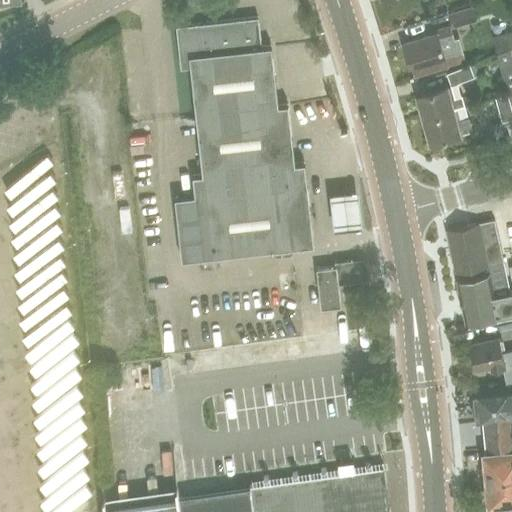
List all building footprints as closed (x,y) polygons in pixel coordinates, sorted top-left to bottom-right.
[(477,20),(472,6),(448,13),(453,28),(477,20)] [(263,58),(262,46),(258,16),(176,25),(181,67),(191,66),(263,58)] [(447,64),(445,59),(463,53),(458,37),(452,39),(448,27),(432,32),(433,35),(404,43),(412,74),(447,64)] [(511,30),(493,36),(497,52),(508,47),(511,46),(511,30)] [(196,113),(278,104),(272,45),(262,46),(263,58),(191,66),(196,113)] [(511,59),(508,47),(497,52),(508,94),(511,93),(511,59)] [(423,117),(457,108),(457,107),(464,105),(462,96),(455,98),(451,85),(474,77),(470,64),(446,73),(450,84),(417,94),(423,117)] [(125,86),(126,119),(153,118),(151,85),(125,86)] [(511,118),(511,108),(508,94),(495,98),(502,122),(511,118)] [(288,103),(278,104),(196,113),(203,174),(193,175),(195,197),(175,199),(182,259),(314,245),(305,163),(295,164),(288,103)] [(460,120),(457,108),(423,117),(430,141),(472,130),(468,118),(460,120)] [(363,188),(334,191),(338,226),(367,223),(363,188)] [(455,271),(488,264),(503,260),(495,219),(478,222),(446,228),(455,271)] [(359,262),(336,265),(316,267),(320,307),(341,305),(338,283),(365,280),(363,266),(359,262)] [(511,291),(495,295),(488,264),(455,271),(457,279),(467,321),(511,312),(511,291)] [(499,336),(471,342),(476,366),(491,363),(492,367),(504,365),(506,372),(511,370),(511,349),(503,352),(499,336)] [(511,386),(511,387),(511,386),(475,390),(479,422),(483,421),(484,421),(484,420),(511,417),(511,386)] [(511,417),(484,420),(484,421),(483,421),(487,453),(511,449),(511,417)] [(511,476),(511,449),(487,453),(484,453),(487,479),(511,476)] [(389,511),(384,467),(105,506),(104,511),(389,511)] [(511,476),(487,479),(489,505),(511,502),(511,476)]
